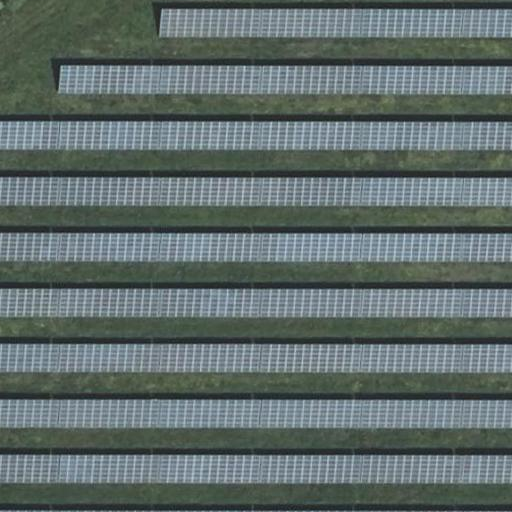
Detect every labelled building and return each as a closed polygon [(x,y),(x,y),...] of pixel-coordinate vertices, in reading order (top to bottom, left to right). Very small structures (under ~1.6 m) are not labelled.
[(511,2),(315,0),(157,0),(158,28),(511,31),(511,2)] [(56,83),(511,88),(511,59),(57,54),(56,83)] [(0,142),(511,145),(511,117),(359,116),(359,120),(0,117),(0,142)] [(464,198),(511,198),(511,170),(463,170),(463,194),(464,194),(464,198)] [(0,200),(385,206),(386,179),(0,173),(0,200)] [(511,341),(0,338),(0,366),(511,369),(511,341)] [(511,398),(0,393),(0,420),(511,426),(511,398)] [(0,478),(511,484),(511,455),(0,449),(0,478)]
